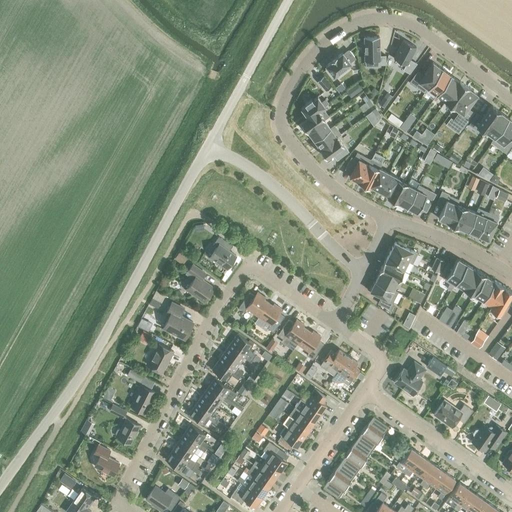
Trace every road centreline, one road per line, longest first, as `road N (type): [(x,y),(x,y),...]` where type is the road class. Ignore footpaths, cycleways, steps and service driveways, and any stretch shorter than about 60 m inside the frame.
road 1 (residential): [(511,97),(423,32),(391,19),(352,24),(317,43),(281,104),(281,127),(348,199),(385,219)]
road 2 (unclassified): [(0,486),(93,357),(207,147)]
road 3 (residential): [(116,503),(219,304),(251,262)]
road 4 (unclassified): [(207,147),(267,183),(359,272)]
road 5 (residential): [(511,491),(367,392)]
road 6 (unclassified): [(207,147),(288,0)]
road 7 (residential): [(385,219),(447,238),(511,272)]
